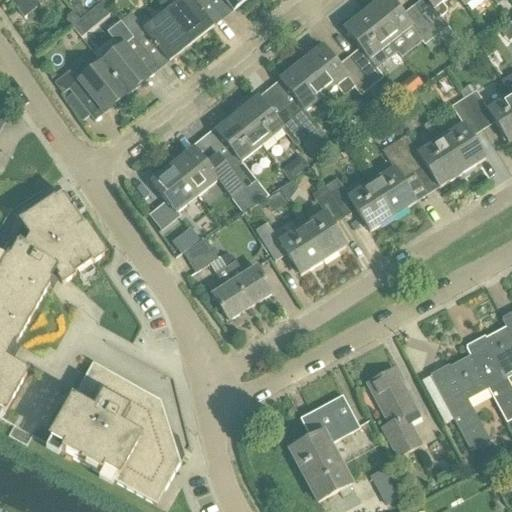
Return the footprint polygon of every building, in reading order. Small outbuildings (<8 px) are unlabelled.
[(7,0),(17,11),(24,20),(41,6),(35,0),(7,0)] [(191,49),(223,23),(204,0),(184,0),(165,16),(191,49)] [(251,0),(204,0),(223,23),(251,0)] [(436,38),(414,11),(403,19),(388,0),(384,0),(365,15),(391,48),(411,31),(425,48),(436,38)] [(450,0),(423,0),(425,2),(414,11),(436,38),(447,30),(441,21),(447,16),(447,11),(443,6),(450,0)] [(69,17),(69,22),(74,28),(82,21),(74,13),(69,17)] [(191,49),(165,16),(145,32),(132,15),(120,24),(159,74),(191,49)] [(369,65),(391,48),(365,15),(344,32),(361,53),(350,62),(372,89),(382,81),(369,65)] [(94,32),(84,20),(82,21),(74,28),(71,30),(81,42),(94,32)] [(511,23),(499,33),(507,44),(511,41),(511,23)] [(127,100),(159,74),(120,24),(107,34),(120,51),(101,67),(127,100)] [(372,89),(350,62),(339,71),(322,50),(301,67),(327,99),(338,90),(344,98),(353,91),(360,99),(372,89)] [(94,126),(127,100),(101,67),(81,83),(72,71),(54,85),(63,97),(68,93),(71,97),(66,101),(83,123),(88,119),(94,126)] [(305,116),(327,99),(301,67),(280,83),(297,105),(286,113),(307,140),(318,132),(305,116)] [(406,83),(414,93),(422,87),(414,76),(406,83)] [(511,76),(502,84),(511,99),(510,99),(511,102),(511,76)] [(511,144),(511,102),(510,99),(487,114),(474,95),(470,88),(459,95),(463,102),(481,131),(493,124),(508,147),(511,144)] [(258,101),(237,118),(262,150),(282,134),(295,150),(307,140),(286,113),(275,122),(258,101)] [(402,108),(408,117),(418,111),(412,102),(402,108)] [(470,139),(481,131),(463,102),(451,110),(463,129),(441,143),(462,176),(485,161),(470,139)] [(9,122),(0,116),(0,130),(3,132),(9,122)] [(241,167),(262,150),(237,118),(216,135),(233,156),(222,165),(244,192),(254,184),(241,167)] [(391,124),(384,128),(390,138),(397,134),(391,124)] [(462,176),(441,143),(419,157),(407,138),(395,146),(413,175),(425,167),(440,190),(462,176)] [(402,183),(413,175),(395,146),(382,154),(395,173),(372,187),(393,220),(416,205),(402,183)] [(194,152),(173,169),(198,201),(218,185),(232,202),(244,192),(222,165),(211,174),(194,152)] [(177,218),(198,201),(173,169),(151,186),(166,204),(147,219),(160,238),(168,231),(178,243),(189,234),(177,218)] [(393,220),(372,187),(350,202),(337,182),(325,190),(344,220),(356,212),(371,234),(393,220)] [(332,228),(344,220),(325,190),(312,198),(324,217),(302,231),(323,264),(346,249),(332,228)] [(273,215),(286,207),(278,195),(265,204),(273,215)] [(63,287),(104,259),(62,198),(20,226),(3,259),(0,257),(0,421),(158,509),(189,452),(171,382),(80,332),(38,309),(55,277),(63,287)] [(323,264),(302,231),(279,246),(267,227),(256,234),(275,264),(286,257),(300,279),(323,264)] [(190,266),(212,252),(205,241),(183,255),(190,266)] [(196,276),(218,262),(212,252),(190,266),(196,276)] [(226,270),(251,310),(273,296),(256,269),(244,277),(236,263),(226,270)] [(229,323),(251,310),(226,270),(215,276),(223,290),(212,297),(229,323)] [(511,316),(502,322),(505,329),(506,330),(511,341),(511,316)] [(511,367),(511,341),(506,330),(505,329),(466,351),(470,358),(486,389),(506,426),(511,422),(511,396),(500,374),(511,367)] [(463,401),(486,389),(470,358),(430,379),(470,454),(487,445),(463,401)] [(398,459),(422,446),(411,427),(421,421),(415,412),(393,371),(367,386),(389,426),(382,430),(398,459)] [(318,504),(351,486),(331,447),(360,431),(342,398),(301,421),(310,439),(290,451),(318,504)] [(397,503),(390,489),(376,496),(384,510),(397,503)]
